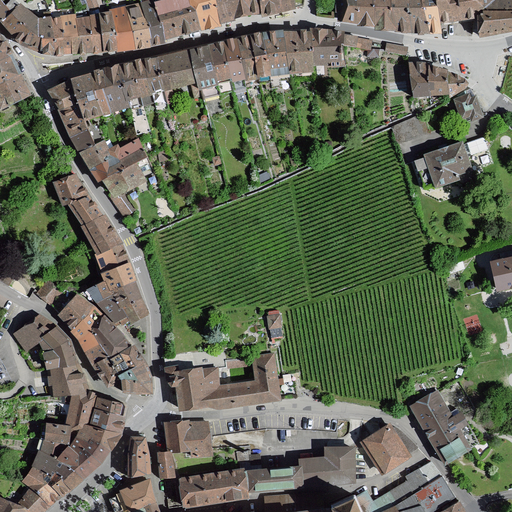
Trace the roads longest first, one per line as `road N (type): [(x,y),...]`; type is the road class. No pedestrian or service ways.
road 1 (residential): [(476,511),(398,418),(296,406),(151,410)]
road 2 (tertiary): [(151,410),(160,396),(148,288),(130,241),(37,84)]
road 3 (residential): [(37,84),(97,60),(307,20)]
road 4 (residential): [(0,286),(71,337),(96,385),(151,410)]
road 5 (residential): [(307,20),(476,59)]
road 6 (tertiary): [(53,511),(107,466),(151,410)]
